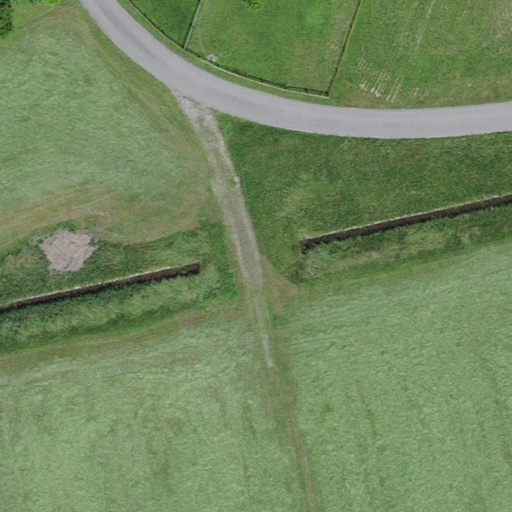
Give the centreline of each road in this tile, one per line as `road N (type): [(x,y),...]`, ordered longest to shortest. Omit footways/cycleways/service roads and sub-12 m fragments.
road 1 (track): [(511,117),(390,128),(311,121),(204,95),(151,57),(99,0)]
road 2 (track): [(305,511),(250,253),(204,95)]
